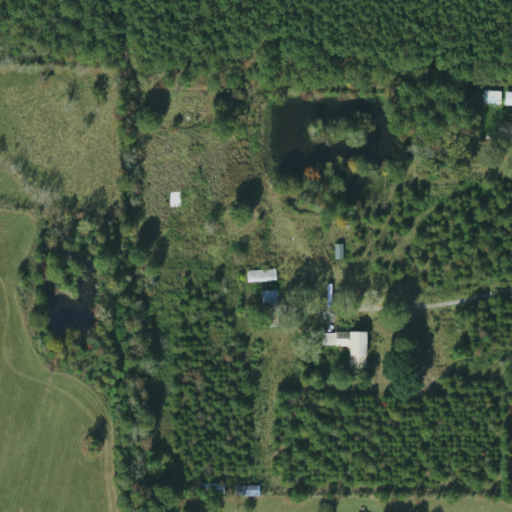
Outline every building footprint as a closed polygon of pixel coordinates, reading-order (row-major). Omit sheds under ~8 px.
[(500,103),(501,90),(484,90),(484,103),(500,103)] [(247,280),(275,280),(275,270),(247,270),(247,280)] [(278,289),(262,289),(262,327),(278,327),(278,289)] [(350,368),(367,368),(368,332),(323,332),(322,345),(350,345),(350,368)] [(225,495),(225,483),(199,483),(199,495),(225,495)] [(259,484),(235,484),(235,495),(259,495),(259,484)]
